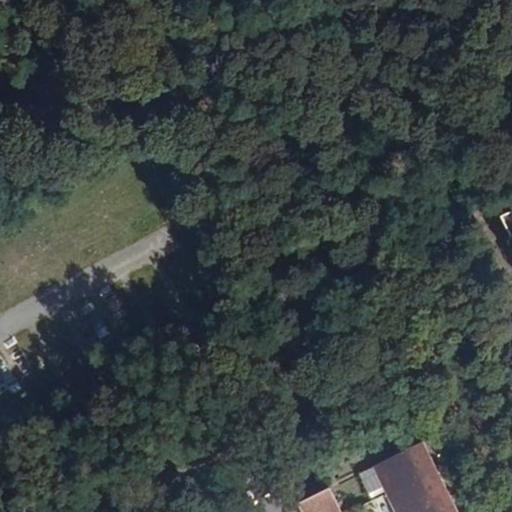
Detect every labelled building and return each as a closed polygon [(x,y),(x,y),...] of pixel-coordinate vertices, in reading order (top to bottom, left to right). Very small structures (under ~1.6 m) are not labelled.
[(511,213),(502,219),(511,236),(509,240),(511,246),(511,213)] [(436,468),(423,442),(373,467),(386,493),(436,468)] [(436,468),(386,493),(395,511),(413,511),(450,494),(436,468)] [(302,511),(316,511),(336,502),(329,489),(322,492),(298,504),(302,511)] [(458,511),(450,494),(413,511),(458,511)] [(341,511),(336,502),(316,511),(341,511)]
